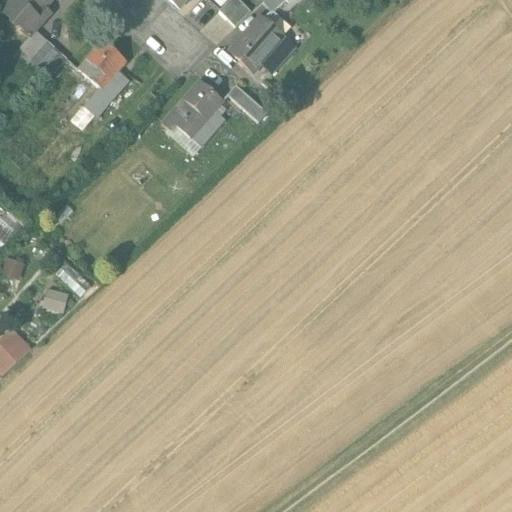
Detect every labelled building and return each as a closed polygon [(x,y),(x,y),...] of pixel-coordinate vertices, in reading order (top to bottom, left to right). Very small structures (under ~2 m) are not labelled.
[(50,0),(12,0),(0,13),(10,22),(16,21),(21,26),(21,32),(30,40),(35,35),(51,17),(45,12),(53,3),(50,0)] [(165,0),(179,12),(189,0),(165,0)] [(236,0),(234,0),(219,14),(234,29),(251,14),(236,0)] [(269,0),(263,6),(271,16),(286,3),(288,5),(293,0),(269,0)] [(260,20),(229,56),(253,77),(262,66),(272,75),(294,50),(260,20)] [(65,63),(35,35),(30,40),(12,60),(23,70),(30,63),(48,79),(65,63)] [(124,66),(101,45),(77,73),(82,77),(92,86),(111,103),(127,85),(116,75),(124,66)] [(82,77),(57,103),(68,114),(92,86),(82,77)] [(200,84),(162,127),(171,136),(176,130),(200,152),(225,124),(215,115),(224,105),(200,84)] [(267,117),(236,89),(227,99),(258,127),(267,117)] [(6,213),(0,219),(0,225),(6,231),(16,221),(6,213)] [(1,275),(18,281),(24,265),(7,259),(1,275)] [(62,315),(68,295),(48,289),(42,308),(62,315)] [(0,341),(0,374),(4,379),(30,354),(10,333),(1,341),(0,341)]
